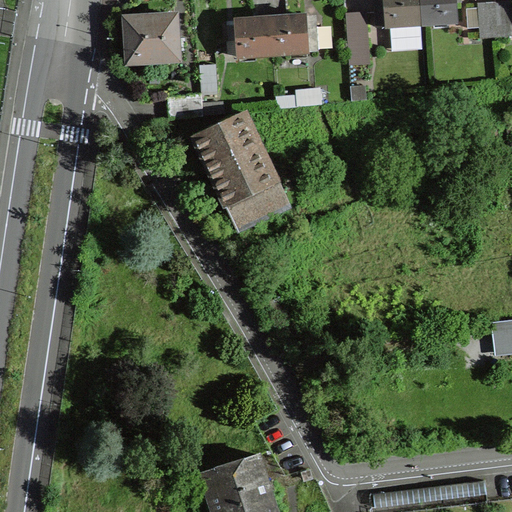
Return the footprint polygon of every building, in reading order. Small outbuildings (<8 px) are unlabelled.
[(368,0),(371,24),(417,22),(415,0),(368,0)] [(415,0),(417,22),(452,20),(450,0),(415,0)] [(476,33),(493,31),(490,0),(486,0),(475,1),(476,33)] [(490,0),(493,31),(508,30),(507,0),(490,0)] [(361,10),(341,11),(344,47),(363,46),(361,10)] [(266,16),(269,51),(313,48),(311,18),(301,18),(301,13),(266,16)] [(174,58),(171,14),(125,17),(121,21),(125,60),(174,58)] [(233,54),(269,51),(266,16),(230,19),(231,24),(224,24),(224,38),(232,38),(233,54)] [(363,46),(344,47),(345,63),(364,62),(363,46)] [(211,64),(195,65),(196,84),(212,83),(211,64)] [(348,98),(361,97),(360,82),(346,83),(348,98)] [(167,115),(199,113),(197,101),(197,92),(166,95),(167,115)] [(273,107),(294,105),(293,92),(272,94),(273,107)] [(197,101),(199,113),(219,111),(219,99),(197,101)] [(283,209),(272,185),(240,116),(239,114),(193,134),(238,229),(283,209)] [(240,116),(272,185),(278,182),(245,114),(240,116)] [(275,511),(257,453),(201,470),(208,492),(196,497),(200,511),(275,511)] [(395,511),(486,501),(484,480),(368,494),(371,511),(395,511)]
